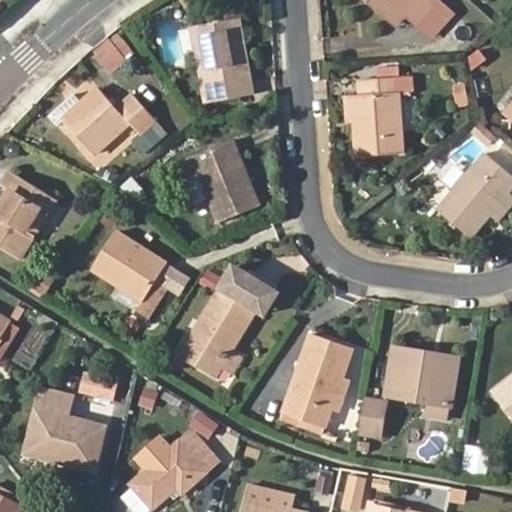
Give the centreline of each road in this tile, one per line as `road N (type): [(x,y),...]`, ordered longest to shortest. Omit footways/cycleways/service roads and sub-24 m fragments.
road 1 (residential): [(301,0),(319,215),(337,253),(367,272),(470,286),(511,280)]
road 2 (residential): [(0,90),(100,0)]
